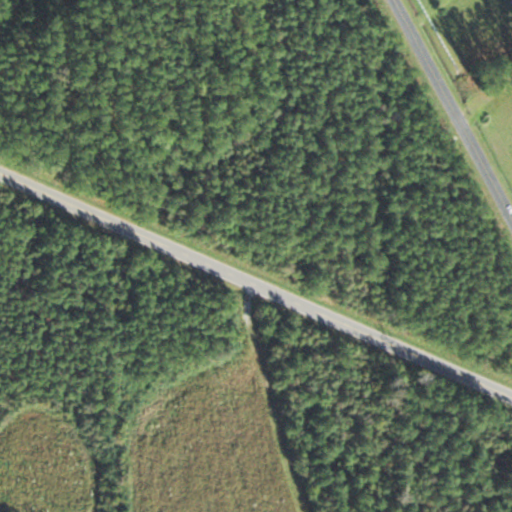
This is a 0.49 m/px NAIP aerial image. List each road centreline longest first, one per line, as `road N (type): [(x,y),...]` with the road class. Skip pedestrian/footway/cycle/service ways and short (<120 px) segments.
road 1 (residential): [(0,173),(511,399)]
road 2 (tertiary): [(511,216),(392,0)]
